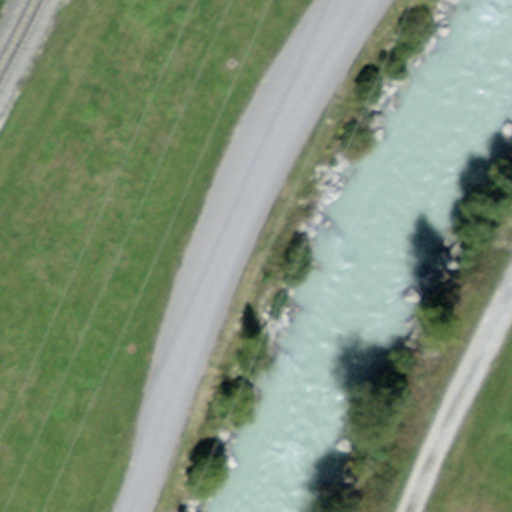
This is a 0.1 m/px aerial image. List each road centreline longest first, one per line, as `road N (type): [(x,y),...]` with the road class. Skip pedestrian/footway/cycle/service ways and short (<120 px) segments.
road 1 (unclassified): [(368,0),(309,85),(178,364),(120,511)]
road 2 (track): [(396,511),(511,296)]
